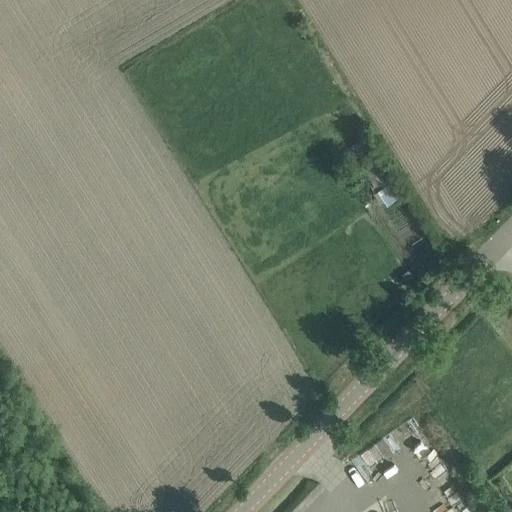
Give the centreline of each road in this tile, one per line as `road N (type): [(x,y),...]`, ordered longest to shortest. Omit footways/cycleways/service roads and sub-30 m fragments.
road 1 (unclassified): [(238,511),(498,244)]
road 2 (unknown): [(336,411),(360,480),(327,511)]
